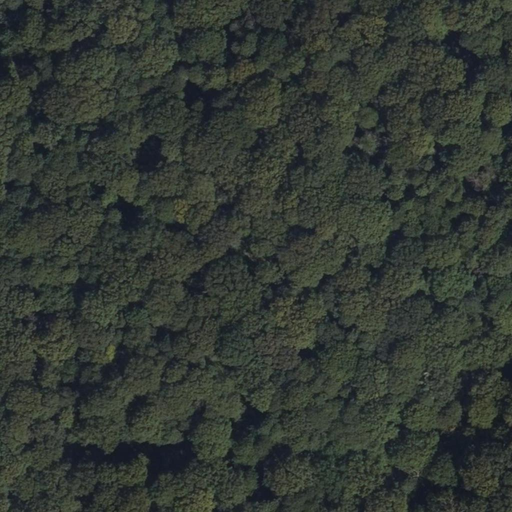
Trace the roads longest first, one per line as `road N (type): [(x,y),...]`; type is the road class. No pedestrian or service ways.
road 1 (track): [(263,511),(0,336)]
road 2 (track): [(0,129),(32,0)]
